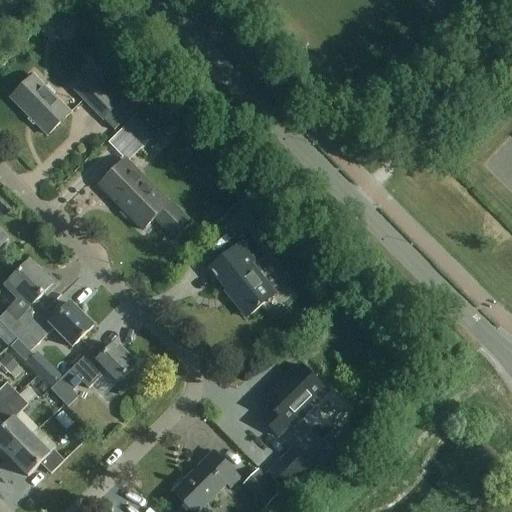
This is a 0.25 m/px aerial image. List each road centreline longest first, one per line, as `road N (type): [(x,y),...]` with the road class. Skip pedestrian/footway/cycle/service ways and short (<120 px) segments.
road 1 (unclassified): [(511,360),(151,0)]
road 2 (residential): [(75,511),(177,414),(196,390),(195,375),(0,174)]
